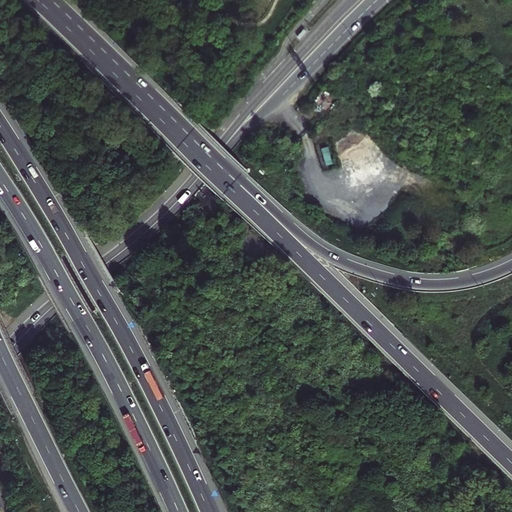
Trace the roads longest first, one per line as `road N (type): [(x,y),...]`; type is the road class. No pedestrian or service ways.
road 1 (motorway): [(511,463),(144,96)]
road 2 (motorway): [(209,511),(102,293),(0,125)]
road 3 (motorway): [(511,267),(451,284),(397,281),(359,268),(310,240),(167,106),(144,96)]
road 4 (motorway): [(0,178),(106,362),(178,511)]
road 5 (secondary): [(0,358),(158,220),(227,144)]
road 6 (secondary): [(227,144),(377,0)]
road 7 (secondary): [(352,0),(227,144)]
road 8 (motorway): [(0,345),(80,511)]
road 9 (motorway): [(144,96),(38,0)]
